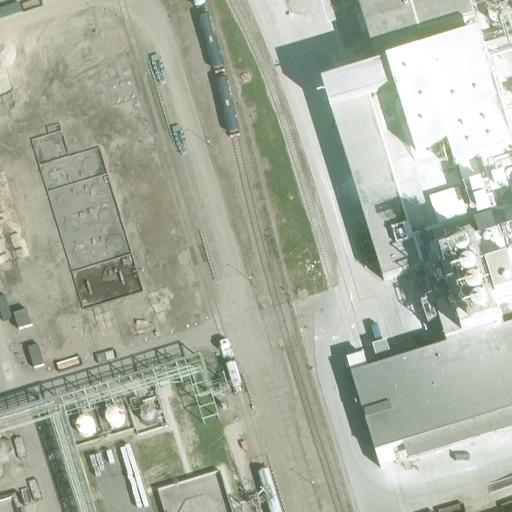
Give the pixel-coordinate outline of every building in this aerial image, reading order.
[(340,0),(342,4),(356,0),(378,71),(325,87),(386,283),(425,271),(449,348),(393,365),(386,343),(372,348),(379,370),(368,373),(363,358),(346,363),(379,472),(396,466),(391,450),(404,447),(408,462),(511,429),(511,416),(511,413),(511,139),(481,39),(419,58),(414,43),(477,23),(469,0),(340,0)] [(17,198),(0,201),(0,241),(26,235),(17,198)] [(120,267),(86,276),(91,295),(125,286),(120,267)] [(28,312),(14,316),(19,331),(32,327),(28,312)] [(38,347),(28,350),(34,370),(44,367),(38,347)]
